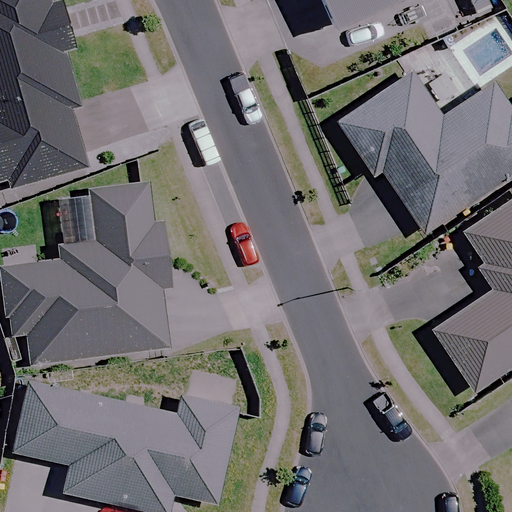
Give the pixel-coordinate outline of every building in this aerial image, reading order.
[(73,156),(62,114),(68,113),(54,63),(70,58),(54,2),(45,5),(44,0),(0,0),(0,175),(0,176),(4,191),(77,171),(73,156)] [(396,3),(403,0),(308,0),(313,9),(287,20),(311,74),(408,31),(396,3)] [(433,119),(406,77),(330,124),(364,179),(373,173),(413,237),(511,174),(511,106),(502,112),(486,86),(433,119)] [(0,269),(0,297),(7,340),(17,338),(22,371),(162,349),(153,292),(163,290),(146,184),(81,194),(89,242),(56,247),(58,260),(0,269)] [(511,366),(511,199),(456,239),(492,290),(424,337),(466,398),(511,366)] [(236,384),(184,374),(176,415),(22,384),(8,458),(61,468),(53,511),(55,511),(163,511),(166,498),(212,507),(236,384)]
